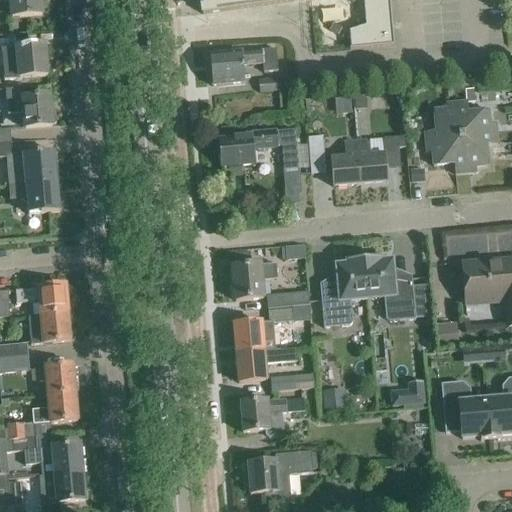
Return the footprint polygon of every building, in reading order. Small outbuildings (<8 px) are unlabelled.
[(12,19),(22,18),(42,16),(40,0),(0,0),(0,3),(11,2),(12,19)] [(200,0),(203,15),(313,0),(363,0),(366,27),(350,33),(351,50),(350,50),(350,52),(395,48),(390,0),(200,0)] [(3,67),(5,82),(21,81),(21,79),(48,77),(45,46),(17,49),(19,66),(3,67)] [(213,87),(233,86),(245,85),(244,68),(263,67),(263,74),(278,73),(276,50),(243,53),(242,53),(210,56),(213,87)] [(261,92),(282,90),(281,78),(260,80),(261,92)] [(23,89),(6,91),(8,116),(24,115),(25,130),(52,128),(52,126),(54,125),(56,123),(55,114),(53,111),(51,111),(50,98),(24,100),(23,89)] [(474,91),(467,92),(468,103),(468,105),(475,104),(474,91)] [(353,100),(354,110),(366,109),(365,99),(353,100)] [(463,139),(497,135),(496,125),(491,125),(489,112),(469,114),(468,105),(468,103),(459,104),(463,139)] [(463,139),(459,104),(447,105),(447,111),(434,112),(436,133),(425,134),(426,142),(463,139)] [(421,123),(413,123),(414,131),(422,131),(421,123)] [(0,144),(12,144),(10,131),(0,132),(0,144)] [(285,186),(299,185),(295,132),(251,136),(252,139),(220,142),(222,169),(255,166),(254,151),(278,149),(279,162),(283,162),(285,186)] [(497,135),(463,139),(466,175),(477,174),(476,169),(489,168),(487,147),(498,146),(497,135)] [(312,177),(325,176),(322,139),(309,140),(312,177)] [(404,149),(403,139),(384,140),(385,151),(404,149)] [(466,175),(463,139),(426,142),(427,155),(433,154),(434,168),(455,165),(456,177),(466,175)] [(357,144),(361,186),(388,184),(385,156),(370,157),(368,143),(357,144)] [(13,157),(12,144),(0,144),(0,159),(7,159),(9,187),(57,183),(55,154),(13,157)] [(361,186),(357,144),(344,145),(345,160),(331,161),(334,188),(361,186)] [(413,180),(421,180),(420,168),(412,168),(413,180)] [(57,183),(9,187),(10,200),(27,199),(28,216),(60,213),(57,183)] [(304,246),(281,249),(282,262),(305,260),(304,246)] [(247,253),(235,254),(236,264),(248,263),(247,253)] [(382,260),(364,262),(368,302),(385,300),(387,321),(390,324),(416,321),(412,277),(394,279),(393,263),(382,264),(382,260)] [(464,285),(466,307),(505,304),(507,328),(511,328),(511,261),(463,265),(464,285)] [(368,302),(364,262),(347,263),(348,267),(337,268),(338,284),(320,286),(324,330),(351,327),(353,324),(351,303),(368,302)] [(236,303),(256,301),(263,300),(261,280),(278,278),(277,266),(261,267),(261,266),(233,269),(236,303)] [(40,317),(68,314),(66,288),(39,290),(16,292),(17,304),(39,302),(40,317)] [(0,320),(10,319),(10,313),(8,293),(0,293),(0,320)] [(270,310),(304,307),(303,295),(269,298),(270,310)] [(272,323),(296,321),(295,310),(271,312),(272,323)] [(68,314),(40,317),(29,318),(32,347),(71,343),(68,314)] [(261,326),(261,325),(234,327),(236,357),(264,354),(274,353),(272,325),(261,326)] [(435,327),(437,349),(458,347),(456,325),(435,327)] [(0,360),(27,359),(26,346),(0,347),(0,360)] [(274,353),(264,354),(236,357),(239,385),(266,382),(265,366),(281,364),(296,363),(295,351),(279,353),(274,353)] [(486,367),(506,366),(506,354),(485,355),(486,367)] [(485,355),(465,356),(466,369),(486,367),(485,355)] [(27,359),(0,360),(0,372),(28,371),(27,359)] [(47,398),(75,395),(73,367),(34,370),(35,383),(46,383),(47,398)] [(275,394),(316,392),(315,376),(274,379),(275,394)] [(488,402),(491,440),(497,439),(497,441),(501,441),(501,438),(511,436),(511,380),(509,380),(502,388),(504,401),(488,402)] [(391,391),(393,407),(423,404),(421,381),(407,382),(407,390),(391,391)] [(491,440),(488,402),(472,403),(471,390),(463,384),(442,386),(446,435),(462,434),(463,441),(481,439),(481,443),(485,443),(484,440),(491,440)] [(324,391),(327,411),(344,410),(343,389),(324,391)] [(75,395),(47,398),(48,410),(32,411),(34,425),(9,427),(8,407),(0,407),(0,430),(9,430),(10,442),(52,437),(51,425),(78,423),(75,395)] [(261,403),(241,405),(243,435),(263,433),(266,433),(267,437),(270,440),(281,439),(284,435),(282,415),(302,414),(301,402),(267,405),(267,403),(261,403)] [(53,449),(52,437),(10,442),(12,455),(23,454),(24,468),(54,465),(55,477),(82,474),(80,447),(53,449)] [(0,477),(8,477),(5,442),(0,442),(0,477)] [(266,507),(286,505),(292,505),(289,478),(314,475),(312,454),(276,457),(276,464),(248,466),(251,496),(265,495),(266,507)] [(82,474),(55,477),(56,492),(33,494),(34,507),(85,503),(82,474)] [(24,508),(22,488),(22,484),(9,486),(11,509),(24,508)]
